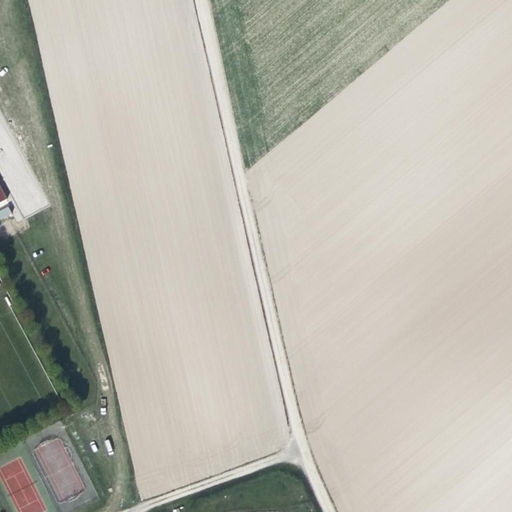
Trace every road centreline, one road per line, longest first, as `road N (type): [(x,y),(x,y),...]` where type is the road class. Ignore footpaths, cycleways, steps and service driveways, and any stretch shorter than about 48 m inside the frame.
road 1 (track): [(331,511),(300,449),(199,0)]
road 2 (track): [(122,511),(300,449)]
